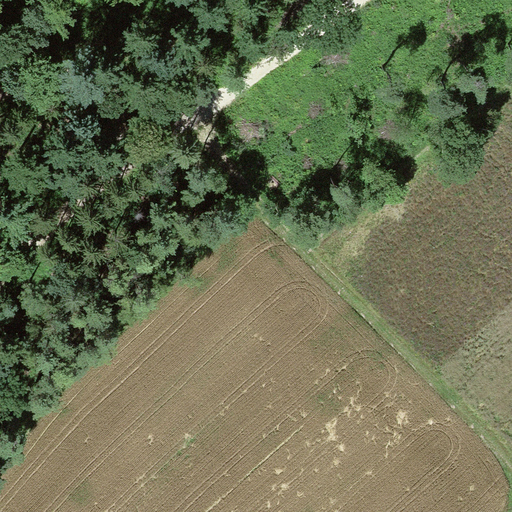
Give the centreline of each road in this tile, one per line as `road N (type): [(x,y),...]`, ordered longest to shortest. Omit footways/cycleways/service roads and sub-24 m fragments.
road 1 (track): [(195,110),(297,241),(511,464)]
road 2 (track): [(195,110),(53,219),(0,280)]
road 3 (track): [(195,110),(90,79),(118,120),(114,169)]
road 4 (track): [(358,0),(195,110)]
